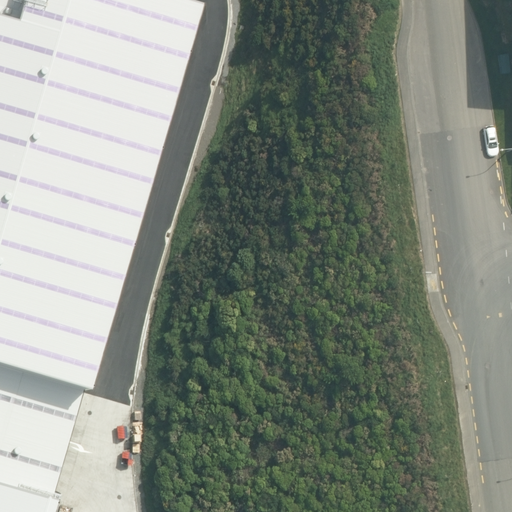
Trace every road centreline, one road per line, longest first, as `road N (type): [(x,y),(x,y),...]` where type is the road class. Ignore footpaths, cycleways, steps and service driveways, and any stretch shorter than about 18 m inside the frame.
road 1 (unclassified): [(435,0),(469,271)]
road 2 (unclassified): [(469,271),(506,511)]
